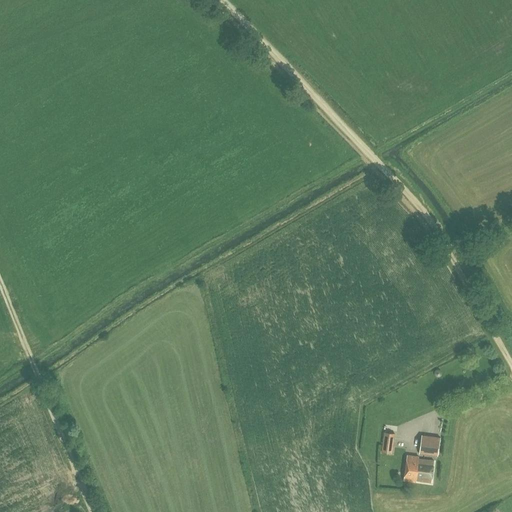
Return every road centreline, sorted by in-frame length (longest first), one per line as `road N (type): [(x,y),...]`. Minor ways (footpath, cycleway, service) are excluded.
road 1 (track): [(447,251),(421,207),(223,0)]
road 2 (track): [(447,251),(511,365)]
